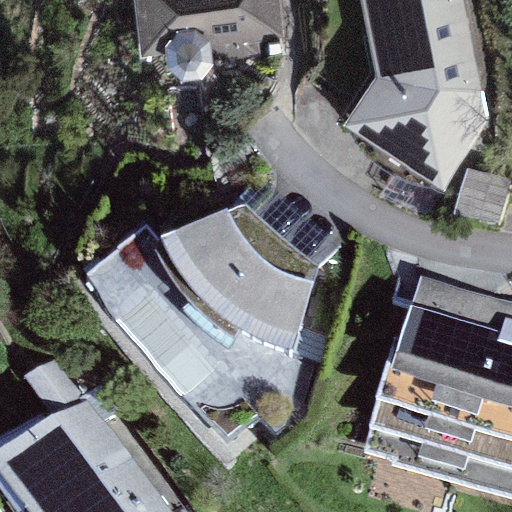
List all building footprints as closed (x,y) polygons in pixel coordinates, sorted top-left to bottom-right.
[(204,35),(275,31),(271,0),(145,0),(148,40),(173,38),(173,55),(184,64),(198,62),(206,51),(204,35)] [(477,115),(454,0),(373,0),(387,69),(357,113),(441,169),(477,115)] [(241,219),(244,222),(313,279),(316,281),(340,252),(266,190),(241,219)] [(313,279),(244,222),(170,256),(172,260),(159,265),(174,289),(191,311),(201,301),(221,320),(242,335),(266,347),(291,358),(313,279)] [(511,333),(419,307),(379,447),(462,470),(459,481),(511,495),(511,333)] [(1,472),(30,511),(160,511),(86,410),(1,472)]
